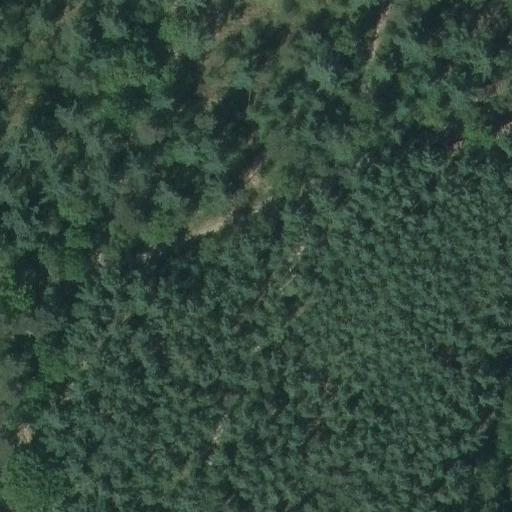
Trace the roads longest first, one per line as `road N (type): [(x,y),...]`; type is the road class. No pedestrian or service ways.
road 1 (track): [(0,282),(62,280),(128,261),(511,102)]
road 2 (track): [(203,511),(205,477),(245,360),(290,281),(326,175)]
road 3 (track): [(381,0),(326,175)]
